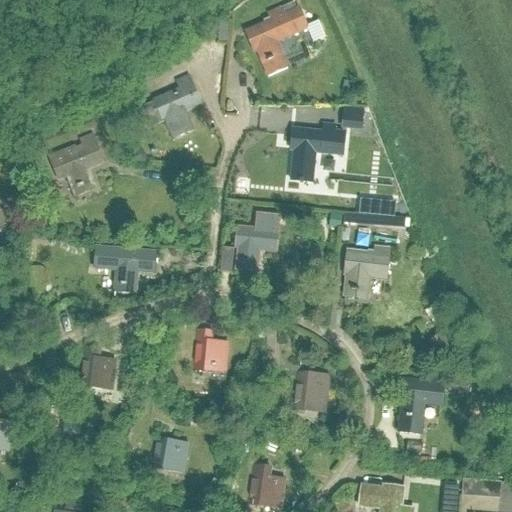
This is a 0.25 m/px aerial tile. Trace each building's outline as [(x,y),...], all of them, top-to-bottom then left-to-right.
[(257,54),(265,74),(267,78),(290,68),(279,45),(308,32),(308,31),(307,29),(299,11),(285,17),(281,8),(267,14),(270,21),(245,33),(255,55),(257,54)] [(318,24),(307,29),(308,31),(308,32),(314,45),(325,39),(318,24)] [(154,102),(154,103),(158,112),(163,124),(166,123),(173,141),(195,133),(187,114),(203,107),(190,77),(176,84),(179,91),(154,102)] [(139,119),(158,112),(154,103),(136,111),(139,119)] [(362,132),(364,114),(344,112),(342,129),(362,132)] [(322,132),(293,129),(291,153),(294,153),(292,174),(314,177),(317,156),(334,157),(337,126),(323,124),(322,132)] [(59,183),(65,181),(68,180),(75,199),(98,191),(90,172),(105,165),(94,135),(80,141),(82,148),(50,161),(59,183)] [(141,151),(134,150),(133,163),(145,164),(146,157),(141,151)] [(371,217),(372,202),(360,201),(359,216),(371,217)] [(0,227),(13,222),(8,211),(0,214),(0,227)] [(341,218),(331,216),(329,228),(340,229),(341,218)] [(237,251),(235,271),(258,274),(261,254),(277,255),(280,224),(267,222),(266,231),(237,228),(234,251),(237,251)] [(94,271),(112,274),(116,274),(114,294),(137,295),(139,276),(156,277),(157,253),(116,249),(97,246),(94,271)] [(388,283),(392,250),(378,248),(377,256),(347,253),(344,278),(346,279),(344,299),(369,302),(371,282),(388,283)] [(0,264),(13,265),(13,251),(0,250),(0,264)] [(438,331),(452,321),(439,304),(425,314),(438,331)] [(426,345),(436,360),(457,344),(447,330),(426,345)] [(194,371),(227,374),(230,344),(209,342),(210,333),(198,332),(194,371)] [(81,386),(113,393),(117,363),(97,360),(99,351),(88,349),(81,386)] [(296,411),(327,416),(331,385),(300,380),(296,411)] [(420,436),(421,426),(422,419),(423,405),(441,406),(443,387),(402,382),(400,402),(402,402),(400,417),(400,424),(399,434),(420,436)] [(25,409),(27,409),(38,410),(39,394),(26,393),(25,409)] [(0,453),(11,455),(13,423),(0,421),(0,453)] [(48,424),(46,436),(57,437),(58,425),(48,424)] [(239,440),(250,445),(256,430),(245,425),(239,440)] [(153,470),(186,476),(190,445),(158,439),(153,470)] [(325,462),(335,466),(338,460),(327,455),(325,462)] [(283,511),(287,480),(271,478),(272,468),(254,466),(248,506),(283,511)] [(106,468),(105,482),(119,483),(120,469),(106,468)] [(463,481),(462,497),(481,499),(482,483),(463,481)] [(215,482),(207,492),(219,501),(227,491),(215,482)] [(379,511),(403,511),(406,489),(383,485),(383,489),(361,486),(358,509),(379,511)] [(56,503),(54,511),(96,511),(97,510),(56,503)]
